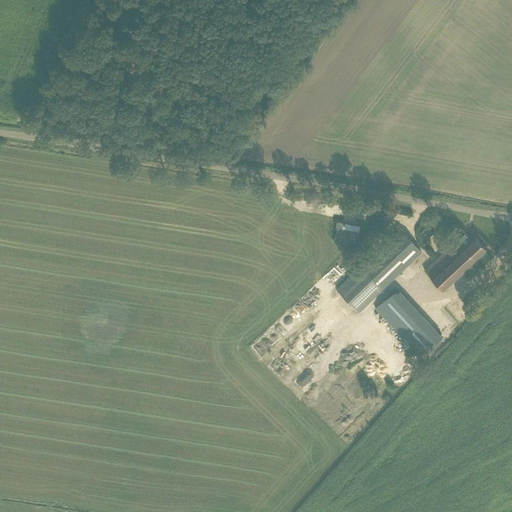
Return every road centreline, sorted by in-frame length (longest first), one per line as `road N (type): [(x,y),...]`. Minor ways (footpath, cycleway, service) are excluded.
road 1 (unclassified): [(511,218),(0,133)]
road 2 (track): [(112,0),(28,137)]
